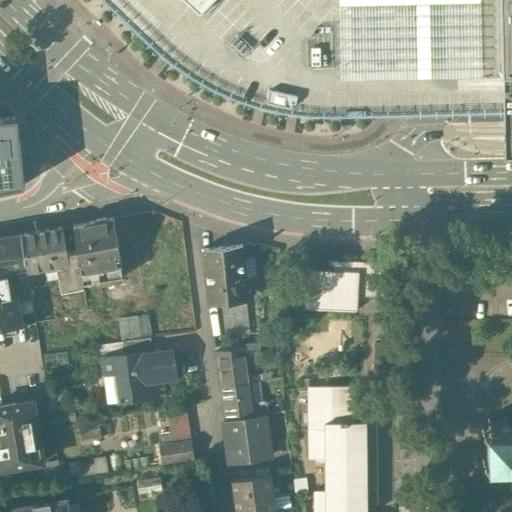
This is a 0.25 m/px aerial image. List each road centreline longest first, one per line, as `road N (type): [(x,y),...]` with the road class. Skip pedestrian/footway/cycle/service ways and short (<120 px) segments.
road 1 (secondary): [(161,178),(276,217),(511,216)]
road 2 (secondary): [(511,173),(299,170),(174,130)]
road 3 (secondary): [(174,130),(63,51),(10,0)]
road 4 (residential): [(21,207),(161,178)]
road 5 (secondary): [(0,51),(91,135)]
